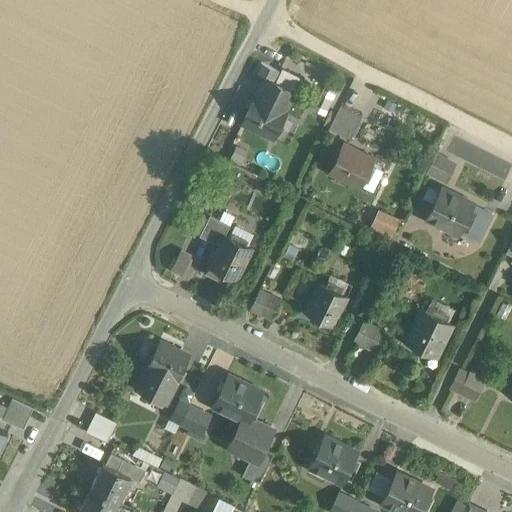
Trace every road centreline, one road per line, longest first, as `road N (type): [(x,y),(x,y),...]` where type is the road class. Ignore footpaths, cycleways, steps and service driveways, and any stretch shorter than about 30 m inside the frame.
road 1 (residential): [(125,283),(511,468)]
road 2 (residential): [(125,283),(272,0)]
road 3 (track): [(511,146),(278,29),(265,12)]
road 4 (residential): [(10,511),(125,283)]
